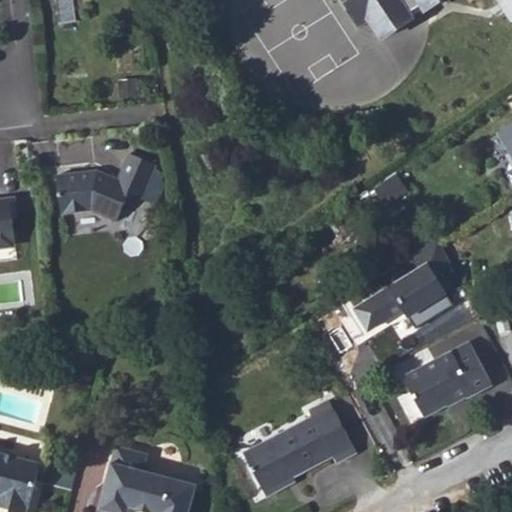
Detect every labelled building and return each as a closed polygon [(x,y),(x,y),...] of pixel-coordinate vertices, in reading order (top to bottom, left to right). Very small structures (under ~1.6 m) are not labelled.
[(370,20),(356,0),(346,0),(363,24),(370,20)] [(511,0),(356,0),(370,20),(382,38),(413,18),(410,13),(422,5),(425,10),(439,0),(511,0)] [(511,0),(499,0),(511,18),(511,0)] [(511,123),(498,133),(511,155),(511,123)] [(171,167),(142,157),(132,183),(110,175),(72,179),(75,219),(106,214),(131,228),(141,199),(156,204),(171,167)] [(28,246),(25,221),(31,220),(29,202),(0,205),(0,249),(4,249),(8,253),(22,252),(25,246),(28,246)] [(415,327),(453,304),(434,274),(451,264),(438,239),(410,255),(418,268),(355,308),(368,329),(403,307),(415,327)] [(470,342),(404,377),(425,417),(447,405),(448,407),(466,397),(467,398),(493,385),(470,342)] [(252,452),(272,489),(302,472),(340,451),(344,459),(358,451),(348,434),(350,433),(333,403),(314,414),(316,417),(252,452)] [(148,453),(117,445),(101,509),(111,511),(130,511),(132,507),(152,511),(191,511),(199,484),(143,470),(148,453)] [(30,511),(42,465),(0,455),(0,509),(10,511),(30,511)] [(302,472),(272,489),(278,498),(307,482),(302,472)]
